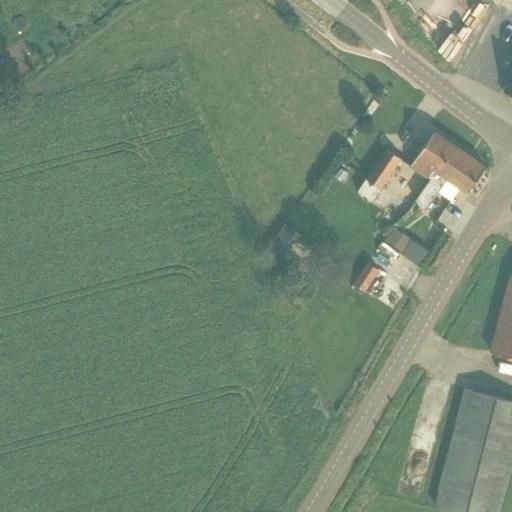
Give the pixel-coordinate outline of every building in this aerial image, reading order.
[(467,193),(485,167),(433,132),(410,165),(426,176),(430,179),(415,201),(426,208),(447,179),(467,193)] [(386,149),(366,179),(357,192),(371,202),(380,188),(400,159),(386,149)] [(380,242),(390,248),(399,234),(389,228),(380,242)] [(367,263),(353,285),(364,292),(378,270),(367,263)] [(490,352),(509,357),(511,357),(511,275),(510,274),(490,352)] [(435,507),(454,511),(455,511),(495,511),(511,449),(511,400),(465,389),(435,507)]
